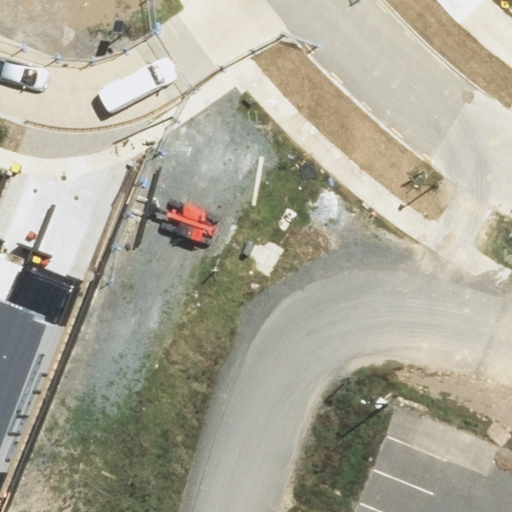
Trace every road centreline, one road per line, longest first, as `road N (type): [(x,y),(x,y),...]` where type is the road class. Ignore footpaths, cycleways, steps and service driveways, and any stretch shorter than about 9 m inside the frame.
road 1 (track): [(243,511),(289,394),(313,364),(374,346),(511,335)]
road 2 (residential): [(0,91),(97,103),(261,0)]
road 3 (residential): [(511,164),(448,123),(370,56),(321,0)]
